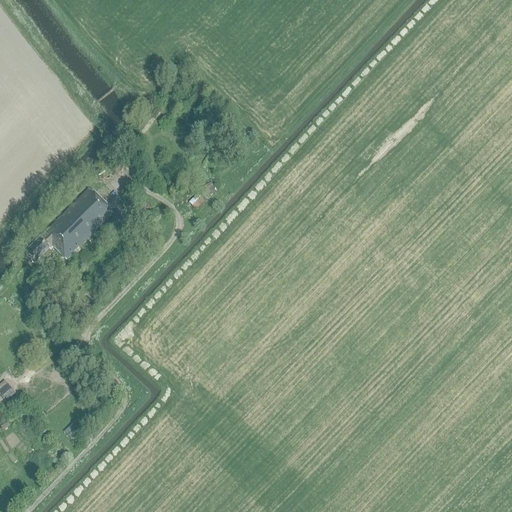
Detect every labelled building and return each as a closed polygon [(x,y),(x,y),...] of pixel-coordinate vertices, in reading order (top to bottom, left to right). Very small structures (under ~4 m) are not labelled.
[(204,185),(197,191),(205,200),(217,191),(211,184),(207,188),(204,185)] [(124,227),(110,213),(88,190),(48,230),(49,231),(25,255),(34,264),(35,264),(38,267),(51,254),(48,251),(52,247),(65,262),(94,233),(105,245),(124,227)] [(198,194),(190,203),(197,210),(205,201),(198,194)] [(64,266),(59,260),(55,264),(60,270),(64,266)] [(15,394),(4,382),(0,385),(0,396),(3,400),(5,398),(7,400),(15,394)] [(83,436),(72,425),(64,433),(75,444),(83,436)]
